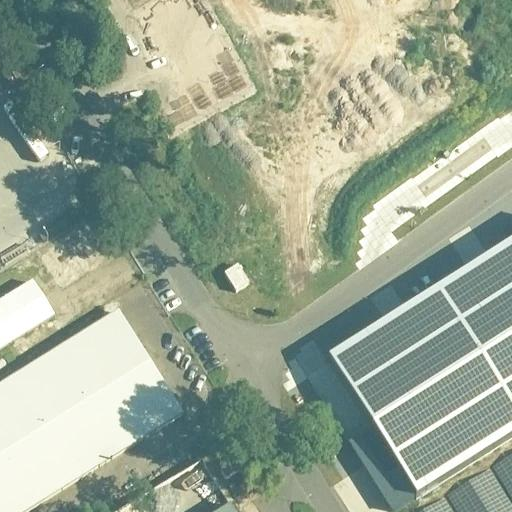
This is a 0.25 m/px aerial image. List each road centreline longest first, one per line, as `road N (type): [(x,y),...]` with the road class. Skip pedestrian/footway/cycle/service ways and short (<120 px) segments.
road 1 (unclassified): [(239,368),(511,175)]
road 2 (unclassified): [(326,511),(239,368)]
